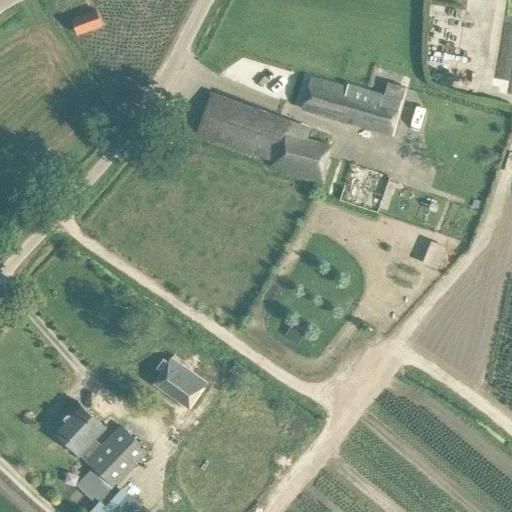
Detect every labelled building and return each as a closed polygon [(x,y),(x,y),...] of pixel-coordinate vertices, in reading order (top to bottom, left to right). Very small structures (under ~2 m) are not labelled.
[(72,19),(77,33),(102,24),(97,10),(72,19)] [(302,108),(321,114),(392,134),(405,87),(388,82),(385,95),(348,84),(347,88),(311,77),(302,108)] [(274,164),(326,181),(333,159),(329,158),(333,143),(309,136),(313,125),(231,99),(212,93),(198,133),(217,140),(276,158),(274,164)] [(393,175),(352,162),(350,168),(343,189),(339,201),(380,214),(393,175)] [(440,266),(450,243),(437,238),(427,261),(440,266)] [(184,416),(205,387),(168,361),(152,383),(179,403),(175,409),(184,416)] [(102,444),(95,437),(105,426),(94,415),(79,401),(52,430),(67,443),(79,455),(79,454),(113,486),(147,450),(120,425),(102,444)] [(175,409),(168,417),(178,425),(184,416),(175,409)] [(94,511),(142,511),(92,468),(79,483),(102,504),(94,511)] [(183,496),(169,511),(204,511),(219,496),(202,481),(196,486),(186,477),(175,489),(183,496)]
